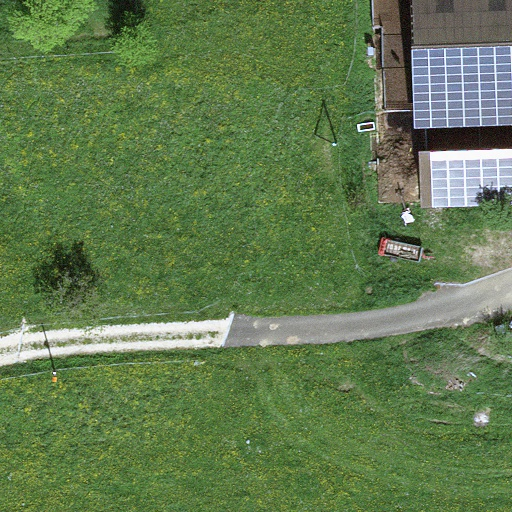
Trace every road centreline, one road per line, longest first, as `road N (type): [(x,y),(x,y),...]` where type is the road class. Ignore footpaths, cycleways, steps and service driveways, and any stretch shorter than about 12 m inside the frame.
road 1 (unclassified): [(511,286),(402,316),(292,330),(221,329)]
road 2 (track): [(221,329),(0,348)]
